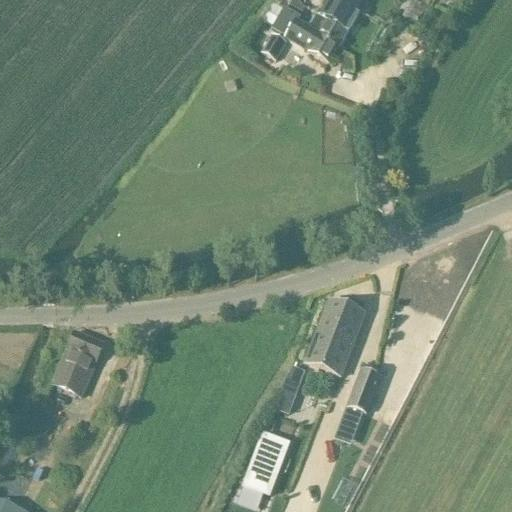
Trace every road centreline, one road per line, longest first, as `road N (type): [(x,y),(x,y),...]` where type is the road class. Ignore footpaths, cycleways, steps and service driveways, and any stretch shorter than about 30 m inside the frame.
road 1 (unclassified): [(511,204),(402,250),(225,303),(0,317)]
road 2 (track): [(72,511),(111,443),(146,354),(147,313)]
